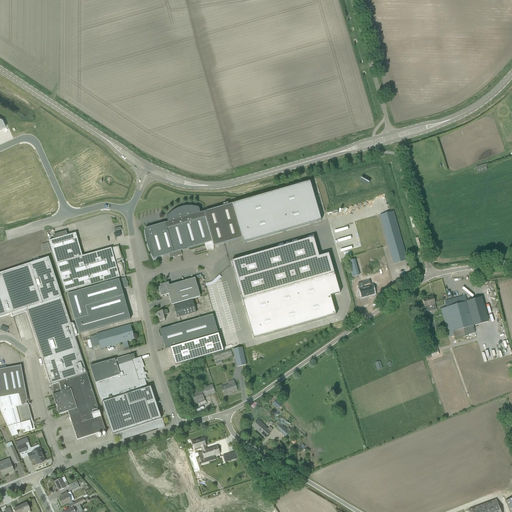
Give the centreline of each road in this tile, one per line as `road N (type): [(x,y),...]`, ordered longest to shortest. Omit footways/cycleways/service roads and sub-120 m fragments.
road 1 (unclassified): [(223,414),(431,275)]
road 2 (unclassified): [(357,511),(246,442),(223,414)]
road 3 (secondary): [(194,184),(234,183),(346,149)]
road 4 (unclassified): [(178,426),(140,277)]
road 5 (unclassified): [(62,465),(31,355),(0,337)]
road 6 (secondary): [(0,70),(112,144)]
road 7 (unclassified): [(62,465),(178,426)]
